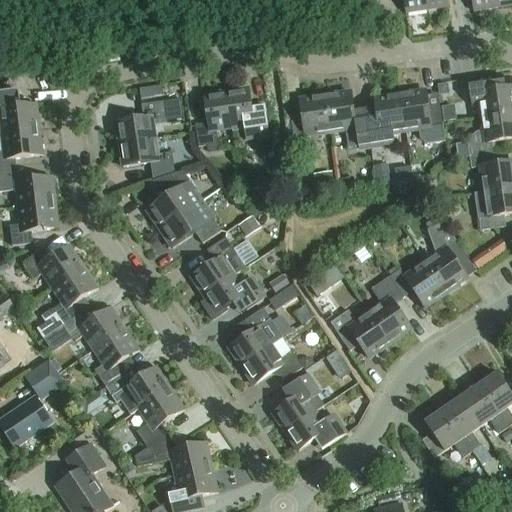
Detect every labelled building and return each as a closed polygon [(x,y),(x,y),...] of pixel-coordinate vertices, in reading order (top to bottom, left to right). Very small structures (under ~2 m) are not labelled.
[(402,0),(405,15),(426,12),(423,0),(402,0)] [(445,0),(423,0),(426,12),(447,9),(445,0)] [(470,0),(472,13),(494,10),(492,0),(470,0)] [(511,0),(492,0),(494,10),(511,7),(511,0)] [(479,120),(511,115),(511,88),(493,92),(492,80),(467,84),(470,106),(477,105),(479,120)] [(438,98),(448,97),(447,87),(437,88),(438,98)] [(249,91),(225,94),(231,129),(246,127),(249,141),(269,138),(265,116),(253,118),(249,91)] [(399,97),(405,133),(430,129),(431,138),(443,136),(439,111),(428,113),(425,93),(399,97)] [(231,129),(225,94),(202,97),(206,125),(194,126),(197,149),(217,146),(215,132),(231,129)] [(350,94),(324,98),(330,134),(345,132),(348,150),(369,147),(365,122),(354,124),(350,94)] [(376,121),(365,122),(369,147),(381,145),(381,146),(394,144),(392,134),(405,133),(399,97),(373,101),(376,121)] [(0,98),(0,137),(1,138),(0,136),(39,132),(36,106),(8,109),(7,98),(0,98)] [(304,138),(330,134),(324,98),(298,102),(301,122),(290,124),(294,148),(306,146),(304,138)] [(115,123),(119,146),(154,141),(152,125),(166,123),(163,103),(140,107),(142,119),(115,123)] [(511,115),(479,120),(481,133),(476,133),(466,141),(471,170),(480,169),(483,194),(487,220),(478,221),(480,233),(505,229),(503,218),(511,216),(511,163),(495,166),(492,145),(511,141),(511,115)] [(0,153),(0,173),(16,172),(14,161),(42,157),(39,132),(0,136),(1,138),(2,153),(0,153)] [(174,176),(174,175),(171,154),(156,156),(154,141),(119,146),(122,169),(149,165),(152,183),(158,181),(174,176)] [(0,193),(14,192),(16,209),(55,205),(52,179),(17,184),(16,172),(0,173),(0,193)] [(146,212),(159,231),(201,203),(181,173),(174,175),(174,176),(158,181),(169,196),(146,212)] [(387,173),(374,175),(376,190),(389,187),(387,173)] [(331,174),(314,176),(317,196),(326,195),(334,194),(331,174)] [(353,180),(339,182),(340,191),(354,189),(353,180)] [(271,189),(253,192),(255,206),(274,203),(271,189)] [(220,233),(201,203),(159,231),(172,250),(195,235),(201,246),(220,233)] [(58,231),(55,205),(16,209),(19,227),(9,228),(11,248),(32,245),(31,234),(58,231)] [(252,218),(238,227),(246,239),(260,229),(252,218)] [(465,257),(450,237),(441,223),(427,232),(436,258),(425,265),(445,295),(466,280),(455,264),(465,257)] [(245,269),(236,256),(225,240),(206,252),(213,263),(190,278),(203,297),(233,277),(245,269)] [(501,244),(488,253),(495,263),(508,254),(501,244)] [(51,291),(83,269),(69,247),(45,263),(39,253),(22,265),(33,281),(41,276),(51,291)] [(5,263),(0,265),(0,274),(9,271),(5,263)] [(423,310),(445,295),(425,265),(404,280),(399,272),(389,279),(403,299),(412,293),(423,310)] [(63,327),(81,315),(74,306),(97,291),(83,269),(51,291),(60,305),(52,310),(63,327)] [(317,300),(342,283),(334,271),(308,289),(317,300)] [(220,317),(218,315),(232,306),(239,316),(265,299),(253,282),(242,290),(233,277),(203,297),(206,302),(200,306),(211,323),(220,317)] [(282,277),(268,286),(275,296),(289,286),(282,277)] [(370,291),(373,295),(381,307),(369,316),(389,345),(410,331),(393,306),(403,299),(389,279),(370,291)] [(331,296),(323,301),(333,316),(341,311),(331,296)] [(0,299),(0,321),(14,312),(3,297),(0,299)] [(63,327),(64,328),(56,333),(65,347),(73,341),(74,344),(83,338),(92,353),(124,331),(110,309),(87,325),(81,315),(63,327)] [(240,368),(270,348),(262,335),(273,327),(262,310),(243,323),(250,333),(227,349),(240,368)] [(329,324),(335,333),(349,353),(358,347),(367,360),(389,345),(369,316),(356,324),(348,312),(329,324)] [(139,353),(124,331),(92,353),(102,367),(94,372),(105,389),(122,377),(115,368),(139,353)] [(270,348),(240,368),(253,388),(276,372),(283,383),(302,370),(297,363),(291,353),(279,361),(270,348)] [(333,372),(344,364),(336,353),(325,360),(333,372)] [(303,359),(297,363),(302,370),(304,372),(313,366),(310,361),(303,359)] [(41,404),(65,388),(48,363),(24,380),(41,404)] [(128,387),(122,377),(105,389),(116,406),(128,397),(138,412),(170,390),(155,369),(128,387)] [(478,388),(507,430),(511,426),(511,419),(506,411),(511,407),(511,398),(496,375),(478,388)] [(306,376),(287,389),(281,393),(288,404),(271,415),(284,434),(314,414),(306,401),(318,393),(306,376)] [(478,388),(460,400),(480,429),(489,423),(498,436),(507,430),(478,388)] [(184,412),(170,390),(138,412),(147,426),(136,434),(147,451),(150,449),(150,448),(167,437),(161,427),(184,412)] [(34,399),(0,422),(0,428),(15,451),(52,426),(34,399)] [(460,400),(442,412),(471,455),(480,448),(471,435),(480,429),(460,400)] [(462,461),(471,455),(442,412),(424,425),(444,454),(453,447),(462,461)] [(323,427),(314,414),(284,434),(297,454),(320,438),(327,449),(346,436),(335,419),(323,427)] [(511,436),(509,432),(501,438),(506,445),(511,441),(511,436)] [(177,451),(167,437),(150,448),(150,449),(147,451),(134,459),(137,469),(170,461),(174,478),(211,470),(206,445),(177,451)] [(70,511),(107,511),(112,509),(91,478),(104,468),(90,446),(66,462),(75,475),(55,489),(70,511)] [(129,465),(121,470),(125,477),(134,472),(129,465)] [(171,511),(192,511),(190,501),(217,495),(211,470),(174,478),(177,495),(168,497),(171,511)]
